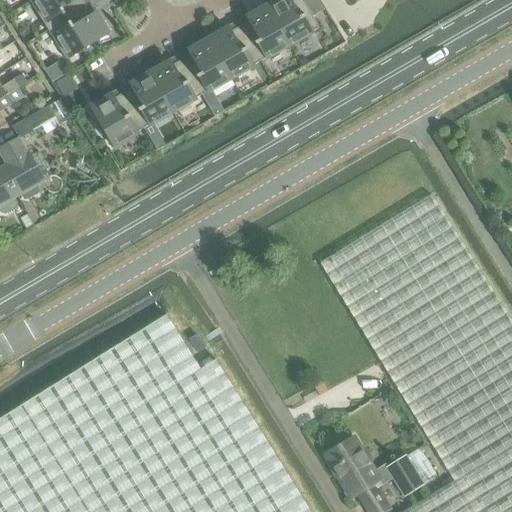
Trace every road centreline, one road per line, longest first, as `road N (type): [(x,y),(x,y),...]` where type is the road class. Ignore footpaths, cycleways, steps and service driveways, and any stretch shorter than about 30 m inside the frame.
road 1 (primary): [(0,302),(511,5)]
road 2 (unclassified): [(511,53),(0,349)]
